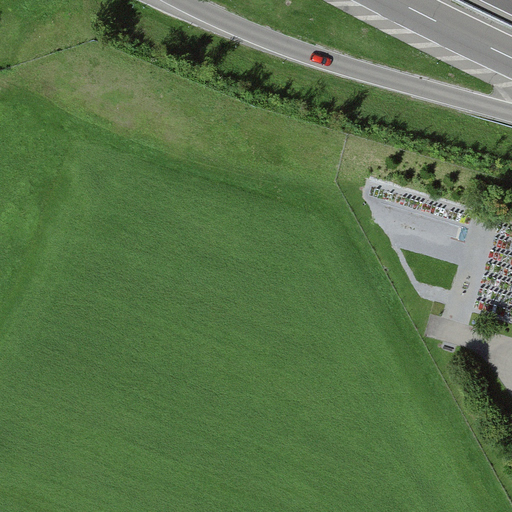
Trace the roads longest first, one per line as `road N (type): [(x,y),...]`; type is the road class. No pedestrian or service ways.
road 1 (motorway): [(352,68),(511,113)]
road 2 (motorway): [(391,0),(511,59)]
